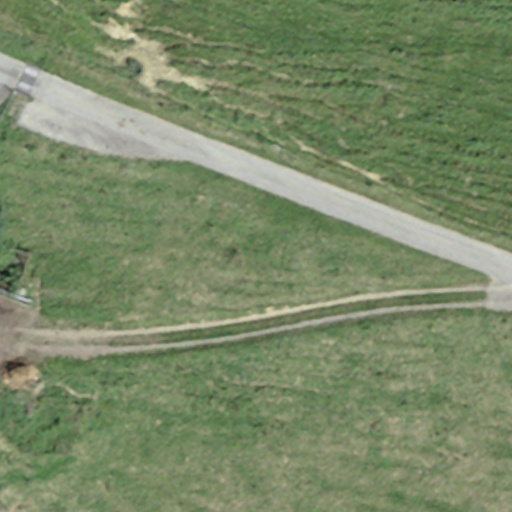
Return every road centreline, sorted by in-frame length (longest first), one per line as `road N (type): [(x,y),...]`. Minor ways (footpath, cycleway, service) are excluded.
road 1 (unclassified): [(511,279),(0,77)]
road 2 (track): [(511,307),(48,348)]
